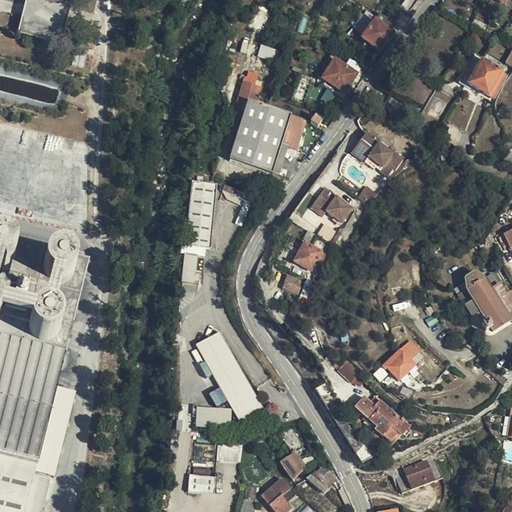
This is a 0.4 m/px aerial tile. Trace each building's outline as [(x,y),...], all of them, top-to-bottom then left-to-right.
[(381,12),(369,30),(388,43),(400,25),(381,12)] [(65,70),(75,30),(32,20),(23,60),(65,70)] [(262,45),(259,56),(277,61),(280,50),(262,45)] [(368,58),(356,51),(352,57),(342,51),(330,70),(333,72),(352,84),(360,72),(368,58)] [(483,57),(470,81),(495,94),(508,71),(483,57)] [(230,81),(231,64),(224,63),(222,81),(230,81)] [(267,77),(250,72),(248,78),(266,83),(267,77)] [(360,72),(352,84),(333,72),(330,76),(352,90),(362,73),(360,72)] [(305,103),(311,79),(299,76),(294,100),(305,103)] [(237,150),(282,163),(290,135),(305,139),(314,110),(262,94),(266,83),(248,78),(243,93),(253,96),(237,150)] [(415,94),(399,84),(391,97),(407,107),(415,94)] [(322,107),(317,114),(325,119),(329,112),(322,107)] [(388,131),(388,132),(374,123),(362,138),(375,148),(372,153),(381,160),(383,157),(385,154),(389,158),(387,160),(395,166),(401,158),(403,160),(411,149),(396,139),(397,137),(388,131)] [(359,144),(372,153),(375,148),(362,138),(359,144)] [(374,195),(383,185),(374,177),(365,188),(374,195)] [(234,178),(231,188),(260,197),(262,188),(234,178)] [(332,202),(348,214),(358,199),(331,179),(321,194),(332,202)] [(217,241),(223,190),(198,187),(195,213),(193,238),(217,241)] [(328,207),(332,202),(321,194),(317,199),(328,207)] [(314,222),(310,230),(318,234),(323,226),(314,222)] [(511,228),(503,233),(511,251),(511,228)] [(323,262),(332,245),(311,234),(301,253),(317,261),(318,260),(323,262)] [(38,481),(92,268),(0,245),(0,511),(46,511),(53,486),(38,481)] [(304,286),(309,272),(293,266),(288,280),(304,286)] [(325,274),(320,272),(313,289),(318,291),(325,274)] [(472,319),(478,330),(482,336),(487,332),(488,331),(487,330),(503,320),(494,305),(503,300),(499,294),(489,278),(481,284),(472,277),(462,283),(464,294),(456,299),(468,321),(472,319)] [(503,320),(508,317),(511,322),(511,324),(511,304),(503,291),(499,294),(503,300),(494,305),(503,320)] [(508,317),(503,320),(487,330),(488,331),(487,332),(489,335),(511,322),(508,317)] [(472,319),(468,321),(465,323),(472,334),(478,330),(472,319)] [(192,347),(206,379),(214,375),(220,389),(210,394),(216,407),(230,401),(239,421),(261,411),(225,332),(192,347)] [(398,349),(391,356),(405,372),(421,357),(410,345),(401,352),(398,349)] [(352,366),(358,373),(368,363),(354,349),(349,354),(344,350),(342,352),(352,366)] [(345,358),(344,359),(352,366),(342,352),(341,354),(345,358)] [(380,367),(385,372),(393,364),(389,359),(380,367)] [(345,363),(338,370),(356,386),(363,379),(345,363)] [(410,411),(407,409),(406,410),(380,386),(376,391),(369,385),(366,388),(376,402),(385,415),(396,430),(403,423),(406,426),(414,417),(409,412),(410,411)] [(380,419),(394,432),(396,430),(385,415),(376,402),(366,388),(360,395),(383,416),(380,419)] [(196,412),(196,428),(230,429),(231,413),(196,412)] [(292,420),(289,426),(299,443),(302,441),(304,444),(312,439),(299,419),(292,420)] [(308,458),(311,456),(304,444),(302,441),(299,443),(300,445),(288,453),(296,464),(300,471),(311,462),(308,458)] [(428,441),(406,451),(393,457),(395,462),(399,460),(406,476),(421,474),(422,474),(420,468),(425,466),(428,471),(429,474),(449,465),(439,442),(430,446),(428,441)] [(363,446),(355,453),(363,462),(370,454),(363,446)] [(422,474),(428,471),(425,466),(420,468),(422,474)] [(308,477),(325,495),(337,482),(338,481),(327,471),(322,469),(308,477)] [(303,483),(301,480),(297,476),(296,476),(295,477),(290,470),(270,488),(287,511),(299,501),(294,496),(303,488),(301,485),(303,483)] [(421,474),(406,476),(409,483),(429,474),(428,471),(422,474),(421,474)] [(189,476),(189,493),(216,492),(216,475),(189,476)]
